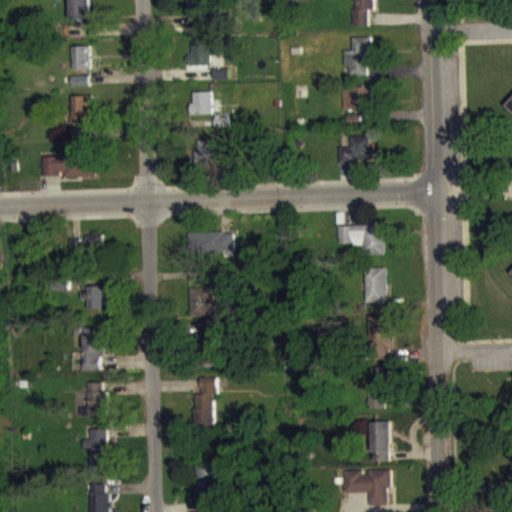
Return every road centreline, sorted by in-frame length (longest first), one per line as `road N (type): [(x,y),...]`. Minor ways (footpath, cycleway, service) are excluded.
road 1 (residential): [(142,0),(155,511)]
road 2 (residential): [(0,206),(433,189)]
road 3 (residential): [(433,189),(440,511)]
road 4 (residential): [(428,0),(433,189)]
